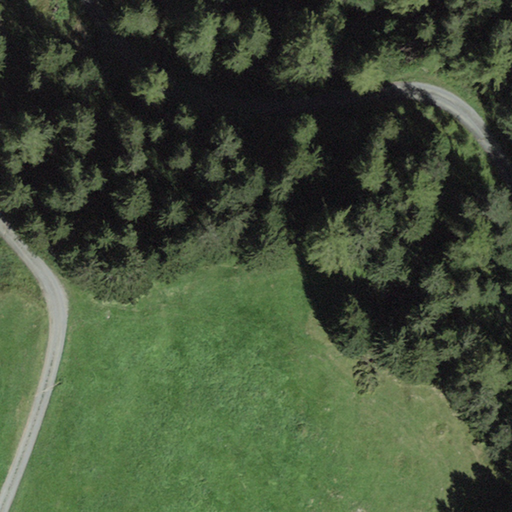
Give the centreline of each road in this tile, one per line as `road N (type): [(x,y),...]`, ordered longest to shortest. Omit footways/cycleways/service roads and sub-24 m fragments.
road 1 (track): [(511,213),(466,115),(433,87),(394,80),(254,107),(205,97),(137,61),(91,0)]
road 2 (track): [(3,511),(52,378),(62,323),(49,280),(0,235)]
